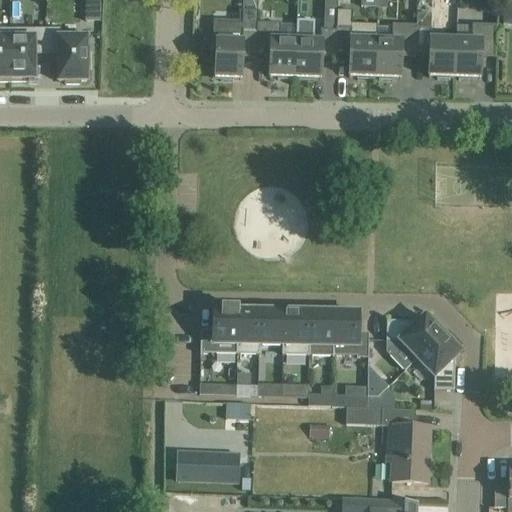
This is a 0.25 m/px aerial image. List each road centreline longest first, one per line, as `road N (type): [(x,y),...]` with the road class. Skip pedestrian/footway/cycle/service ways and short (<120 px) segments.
road 1 (residential): [(158,292),(431,301),(470,338),(469,434)]
road 2 (residential): [(164,119),(511,118)]
road 3 (residential): [(158,292),(164,119)]
road 4 (residential): [(0,119),(164,119)]
